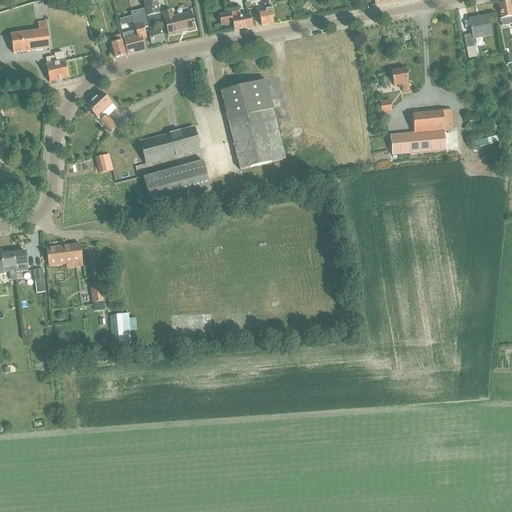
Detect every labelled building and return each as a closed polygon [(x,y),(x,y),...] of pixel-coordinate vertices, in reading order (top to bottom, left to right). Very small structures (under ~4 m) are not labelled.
[(159,14),(155,0),(144,0),(143,0),(147,17),(159,14)] [(502,25),(511,23),(511,26),(511,14),(510,2),(498,4),(502,25)] [(274,17),(271,4),(264,5),(266,13),(258,14),(260,26),(273,24),(271,17),(274,17)] [(131,17),(120,20),(121,26),(133,23),(134,25),(135,31),(122,35),(128,55),(144,51),(141,40),(146,39),(144,29),(148,28),(143,10),(130,13),(131,17)] [(168,36),(195,30),(191,14),(173,18),(171,12),(163,13),(168,36)] [(239,12),(219,15),(220,26),(222,26),(225,27),(228,27),(230,24),(232,24),(233,31),(252,28),(249,15),(240,17),(239,12)] [(491,36),(487,16),(468,19),(471,35),(464,36),(466,48),(474,47),(473,39),(491,36)] [(50,49),(48,33),(46,22),(38,23),(39,31),(10,35),(13,54),(50,49)] [(162,30),(148,34),(151,45),(164,41),(162,30)] [(125,56),(120,35),(115,37),(116,43),(111,45),(114,59),(125,56)] [(474,47),(466,48),(468,59),(476,57),(474,47)] [(56,63),(45,66),(49,83),(69,78),(65,61),(63,52),(54,54),(56,63)] [(409,91),(405,68),(390,71),(393,87),(401,85),(402,92),(409,91)] [(221,91),(228,120),(240,170),(285,159),(266,80),(221,91)] [(112,105),(100,92),(85,106),(97,118),(112,105)] [(391,112),(390,101),(379,102),(381,114),(391,112)] [(412,114),(412,120),(413,134),(444,131),(452,130),(451,111),(412,114)] [(107,116),(102,120),(100,122),(111,133),(117,127),(107,116)] [(193,128),(140,143),(146,165),(199,150),(193,128)] [(413,134),(390,135),(392,156),(446,152),(444,131),(413,134)] [(113,170),(108,155),(94,158),(99,174),(113,170)] [(152,206),(210,190),(202,161),(144,177),(152,206)] [(477,177),(475,206),(502,208),(503,179),(477,177)] [(128,180),(128,201),(144,200),(144,180),(128,180)] [(82,266),(80,245),(46,250),(48,267),(71,264),(71,268),(82,266)] [(27,271),(27,265),(25,252),(13,253),(16,280),(22,279),(21,272),(27,271)] [(0,255),(0,274),(3,274),(3,273),(10,272),(10,273),(9,273),(10,281),(16,280),(13,253),(0,255),(1,256),(0,255)] [(44,282),(42,270),(33,271),(34,283),(44,282)] [(101,284),(90,285),(93,303),(103,302),(101,284)] [(132,316),(119,316),(120,344),(133,344),(132,316)]
